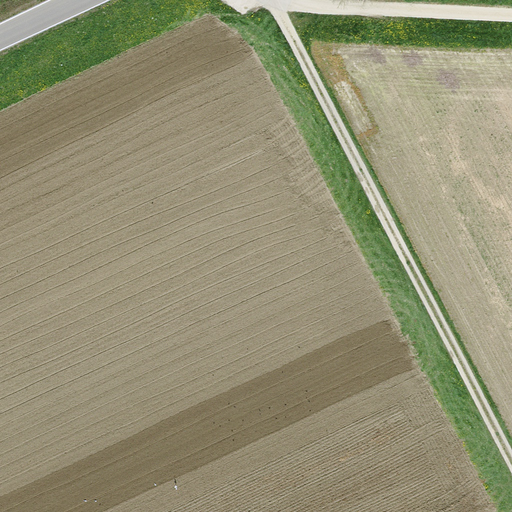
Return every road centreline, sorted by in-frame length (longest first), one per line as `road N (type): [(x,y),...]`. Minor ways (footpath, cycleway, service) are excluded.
road 1 (track): [(511,462),(272,0)]
road 2 (track): [(511,10),(284,0)]
